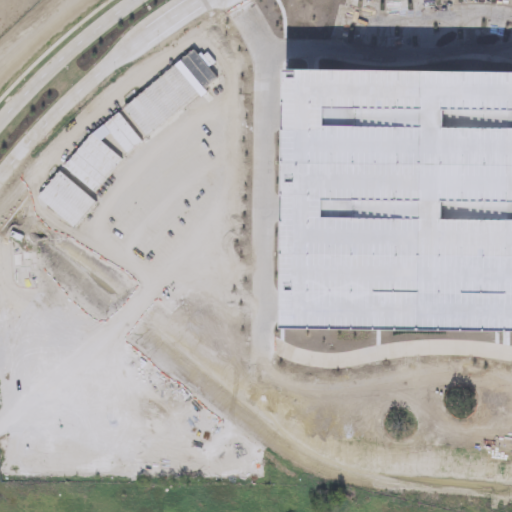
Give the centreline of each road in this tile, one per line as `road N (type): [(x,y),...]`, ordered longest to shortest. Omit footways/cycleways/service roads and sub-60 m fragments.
road 1 (residential): [(511,357),(420,350),(325,363),(266,345),(268,49),(245,0)]
road 2 (tertiary): [(0,186),(70,108),(214,0)]
road 3 (tertiary): [(147,0),(0,132)]
